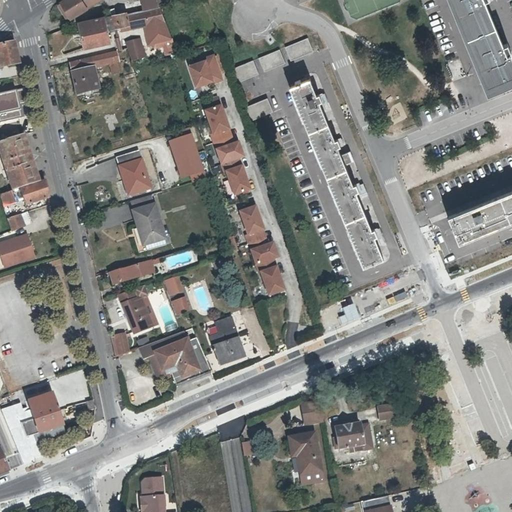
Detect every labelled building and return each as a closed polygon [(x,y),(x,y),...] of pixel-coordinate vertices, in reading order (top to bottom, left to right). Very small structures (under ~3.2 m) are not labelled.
[(66,20),(102,0),(62,0),(57,3),(66,20)] [(442,0),(484,99),(511,88),(511,70),(507,58),(508,58),(504,48),(499,50),(481,4),(485,3),(484,0),(442,0)] [(162,3),(115,15),(119,28),(128,26),(129,29),(147,24),(152,43),(171,38),(162,3)] [(103,16),(75,22),(81,50),(109,45),(103,16)] [(302,38),(293,41),(299,59),(321,51),(314,33),(302,38)] [(141,38),(125,42),(130,63),(146,59),(141,38)] [(0,45),(0,68),(18,65),(13,43),(0,45)] [(274,47),(265,51),(272,69),(293,61),(286,43),(274,47)] [(74,96),(99,91),(95,70),(110,66),(112,77),(120,76),(117,64),(119,64),(116,53),(68,64),(74,96)] [(246,57),(237,61),(243,79),(265,71),(258,53),(246,57)] [(206,62),(190,67),(197,88),(213,82),(214,84),(223,81),(214,56),(205,60),(206,62)] [(15,80),(0,83),(0,100),(2,108),(20,104),(15,80)] [(314,99),(307,83),(287,92),(362,271),(382,263),(373,241),(376,240),(375,238),(378,237),(376,232),(370,234),(355,197),(357,196),(360,202),(366,199),(362,189),(358,190),(357,187),(352,189),(343,169),(351,166),(347,157),(340,160),(336,152),(339,151),(338,149),(341,147),(339,142),(333,144),(317,107),(321,105),(320,103),(322,102),(320,97),(314,99)] [(250,120),(272,111),(266,97),(244,106),(250,120)] [(215,146),(228,141),(226,134),(231,132),(222,108),(206,114),(214,137),(212,138),(215,146)] [(231,147),(236,145),(231,132),(226,134),(228,141),(231,147)] [(202,170),(191,133),(169,140),(180,177),(202,170)] [(0,153),(12,191),(14,190),(20,188),(39,182),(27,146),(23,134),(0,141),(0,153)] [(228,141),(215,146),(222,167),(235,162),(239,160),(245,158),(239,144),(236,145),(231,147),(228,141)] [(117,158),(124,181),(126,181),(130,194),(150,188),(139,151),(117,158)] [(238,170),(235,162),(222,167),(225,175),(227,174),(235,197),(250,192),(242,168),(238,170)] [(45,180),(39,182),(20,188),(25,206),(49,198),(45,180)] [(12,191),(0,194),(0,197),(3,208),(15,204),(13,196),(15,195),(14,190),(12,191)] [(135,211),(156,204),(153,195),(132,202),(135,211)] [(451,233),(452,236),(454,235),(459,248),(511,226),(511,197),(448,223),(452,232),(451,233)] [(135,211),(140,227),(134,229),(138,246),(165,238),(156,204),(135,211)] [(261,242),(264,241),(261,233),(264,232),(256,209),(241,215),(249,238),(247,238),(250,246),(261,242)] [(10,230),(11,231),(26,226),(28,225),(25,213),(7,219),(10,230)] [(266,248),(270,247),(264,232),(261,233),(264,241),(266,248)] [(0,247),(0,250),(6,267),(35,257),(28,235),(12,240),(14,243),(0,247)] [(250,246),(257,268),(269,263),(280,259),(274,245),(270,247),(266,248),(264,241),(261,242),(250,246)] [(158,263),(157,259),(106,272),(109,284),(155,273),(153,264),(158,263)] [(269,263),(257,268),(260,276),(262,275),(271,298),(286,293),(278,268),(274,269),(271,263),(269,263)] [(178,276),(164,280),(169,295),(183,291),(178,276)] [(141,297),(145,296),(149,294),(145,285),(118,295),(133,332),(134,334),(153,326),(153,327),(157,325),(153,316),(150,317),(141,297)] [(153,316),(145,296),(141,297),(150,317),(153,316)] [(185,296),(171,301),(176,315),(190,311),(185,296)] [(215,323),(218,334),(210,337),(219,365),(244,356),(231,318),(215,323)] [(118,356),(129,352),(125,332),(113,334),(118,356)] [(143,359),(149,357),(158,378),(166,375),(167,378),(170,377),(169,374),(171,373),(176,387),(178,386),(185,383),(185,381),(191,378),(192,380),(212,373),(196,338),(187,342),(183,332),(182,333),(171,337),(169,337),(151,344),(139,348),(143,359)] [(3,375),(8,389),(14,387),(9,373),(3,375)] [(52,393),(25,402),(27,407),(32,422),(23,426),(28,442),(35,439),(65,429),(52,393)] [(85,402),(87,410),(94,408),(92,400),(85,402)] [(319,401),(300,404),(304,425),(322,421),(319,401)] [(379,420),(396,418),(394,403),(377,406),(379,420)] [(24,463),(34,459),(28,442),(23,426),(32,422),(27,407),(22,409),(20,404),(2,410),(24,463)] [(359,424),(334,428),(336,437),(332,438),(334,450),(348,447),(349,453),(372,449),(368,424),(359,426),(359,424)] [(386,428),(388,446),(397,445),(395,426),(386,428)] [(315,429),(285,434),(288,458),(296,456),(301,485),(323,481),(315,429)] [(41,457),(35,439),(28,442),(34,459),(41,457)] [(254,440),(240,442),(242,456),(256,454),(254,440)] [(0,473),(9,470),(0,450),(0,473)] [(138,496),(139,511),(163,511),(162,477),(143,478),(139,482),(140,496),(138,496)]
